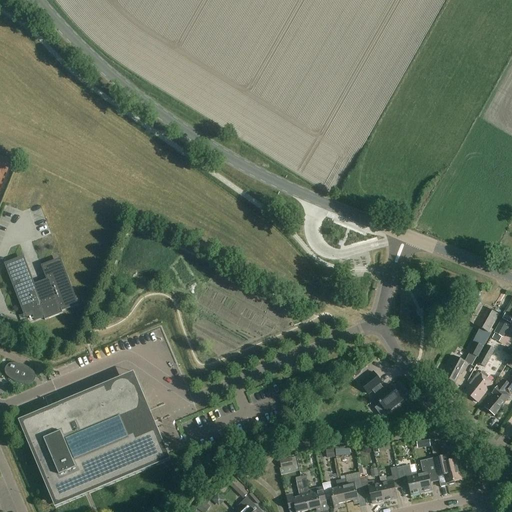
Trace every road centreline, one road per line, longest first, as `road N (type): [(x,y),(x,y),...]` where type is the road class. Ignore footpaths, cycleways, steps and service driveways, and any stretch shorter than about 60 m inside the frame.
road 1 (residential): [(0,406),(126,356),(197,397),(382,322)]
road 2 (secondary): [(318,201),(156,111),(37,0)]
road 3 (unclassified): [(511,467),(432,396),(382,322)]
road 4 (unclassified): [(406,236),(328,254),(312,233),(318,201)]
